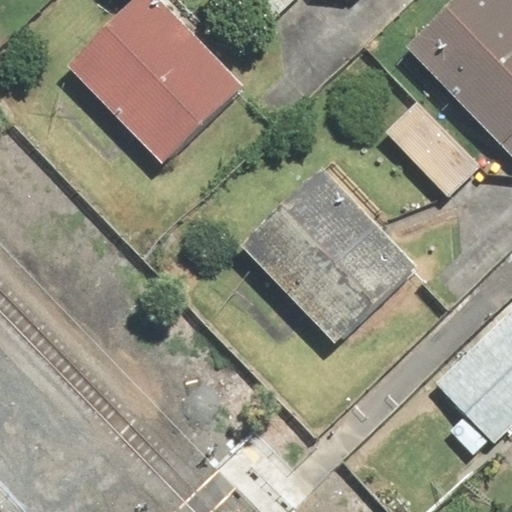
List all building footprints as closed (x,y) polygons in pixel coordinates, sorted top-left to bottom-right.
[(188,0),(142,0),(79,60),(174,161),(262,78),(188,0)] [(304,0),(255,0),(277,24),(304,0)] [(511,0),(452,0),(410,40),(511,147),(511,0)] [(488,168),(429,101),(391,135),(451,201),(488,168)] [(427,275),(333,170),(250,243),(344,348),(427,275)] [(511,322),(446,383),(508,450),(511,446),(511,322)]
